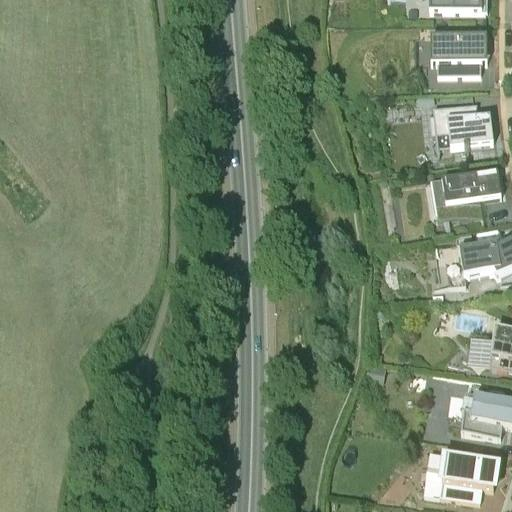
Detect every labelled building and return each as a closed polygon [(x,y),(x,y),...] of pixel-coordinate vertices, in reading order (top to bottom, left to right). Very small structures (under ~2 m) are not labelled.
[(487,19),(487,13),(486,13),(486,0),(431,0),(432,16),(430,16),(430,18),(487,19)] [(437,82),(481,82),(481,70),(482,70),(482,57),(487,57),(487,42),(435,42),(436,70),(437,71),(437,82)] [(435,111),(434,101),(418,102),(419,113),(435,111)] [(481,145),(493,144),(490,122),(478,124),(477,112),(433,117),(434,124),(430,125),(432,144),(436,143),(438,165),(440,165),(439,157),(451,155),(464,154),(464,155),(470,155),(470,153),(482,152),(481,145)] [(437,220),(438,227),(482,220),(480,207),(500,204),(501,203),(497,178),(496,178),(496,177),(432,188),(432,189),(442,188),(447,218),(437,220)] [(494,278),(497,284),(511,276),(511,245),(497,253),(497,249),(459,255),(458,248),(433,252),(436,266),(446,265),(449,292),(465,292),(464,283),(494,278)] [(511,338),(495,336),(489,375),(511,378),(511,338)] [(387,376),(371,373),(368,388),(385,391),(387,376)] [(502,432),(511,433),(511,406),(474,401),(472,419),(464,418),(461,440),(500,445),(502,432)] [(446,462),(440,504),(480,510),(482,495),(493,497),(497,469),(446,462)]
